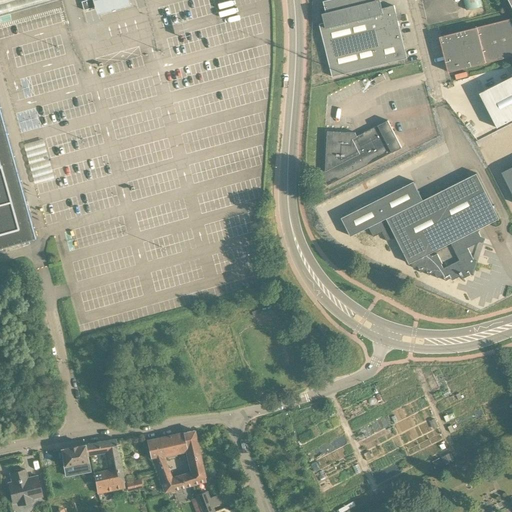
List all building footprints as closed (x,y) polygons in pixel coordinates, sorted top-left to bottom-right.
[(84,10),(94,8),(95,7),(93,0),(88,0),(81,2),(84,10)] [(128,0),(93,0),(97,12),(130,3),(128,0)] [(324,23),(319,24),(332,77),(407,59),(394,6),(382,9),(379,0),(375,0),(374,0),(326,0),(323,1),(326,12),(322,13),(324,23)] [(463,0),(466,11),(482,7),(480,0),(463,0)] [(511,18),(440,37),(440,38),(448,72),(511,56),(511,18)] [(383,74),(374,79),(376,84),(386,79),(383,74)] [(511,77),(479,94),(497,130),(511,122),(511,77)] [(0,247),(35,238),(24,199),(0,111),(0,247)] [(327,186),(401,148),(387,121),(357,136),(355,133),(327,131),(325,171),(321,173),(327,186)] [(48,159),(43,139),(23,145),(29,164),(48,159)] [(54,179),(48,160),(29,165),(34,185),(54,179)] [(511,167),(502,172),(511,192),(511,167)] [(499,219),(476,173),(423,200),(414,182),(341,218),(351,236),(369,227),(373,237),(382,232),(387,242),(396,237),(409,264),(412,263),(415,267),(417,266),(420,273),(426,270),(429,276),(434,273),(437,279),(443,276),(445,281),(451,278),(452,281),(461,276),(464,282),(465,282),(464,279),(471,275),(469,272),(473,270),(475,271),(478,262),(473,260),(469,251),(467,248),(479,242),(483,244),(485,239),(481,238),(477,230),(499,219)] [(435,419),(429,421),(433,429),(438,427),(435,419)] [(194,431),(183,433),(186,449),(192,473),(189,473),(192,485),(205,481),(194,431)] [(186,449),(183,433),(147,441),(165,492),(192,485),(189,473),(170,479),(161,455),(186,449)] [(112,471),(95,475),(98,493),(124,487),(116,439),(97,443),(98,453),(108,451),(112,471)] [(61,449),(66,477),(90,472),(89,463),(90,463),(86,445),(61,449)] [(441,457),(445,464),(454,459),(450,453),(441,457)] [(432,462),(436,469),(443,466),(439,458),(432,462)] [(13,504),(17,503),(17,506),(33,502),(32,499),(42,497),(37,476),(27,478),(25,470),(21,471),(21,470),(19,469),(15,470),(13,472),(13,473),(10,473),(12,482),(8,483),(13,504)] [(125,484),(127,491),(141,488),(140,480),(125,484)] [(197,495),(200,504),(203,511),(214,511),(206,491),(197,495)] [(372,495),(374,501),(385,497),(382,491),(372,495)]
